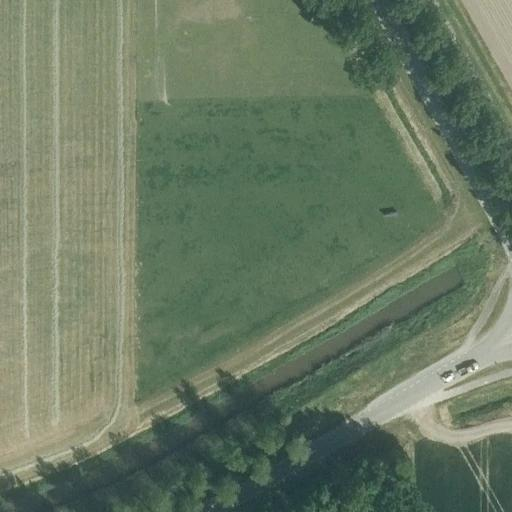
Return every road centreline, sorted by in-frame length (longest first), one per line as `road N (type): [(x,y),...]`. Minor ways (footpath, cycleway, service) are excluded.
road 1 (unclassified): [(211,511),(475,360)]
road 2 (unclassified): [(511,242),(378,0)]
